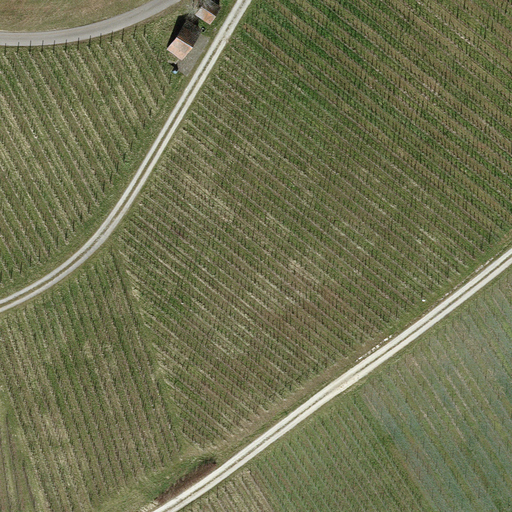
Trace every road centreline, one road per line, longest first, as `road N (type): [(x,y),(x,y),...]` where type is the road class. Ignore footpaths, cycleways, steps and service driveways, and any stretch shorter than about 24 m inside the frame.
road 1 (track): [(511,256),(161,511)]
road 2 (track): [(245,0),(97,241),(50,280),(0,306)]
road 3 (unclassified): [(0,38),(102,29),(168,0)]
